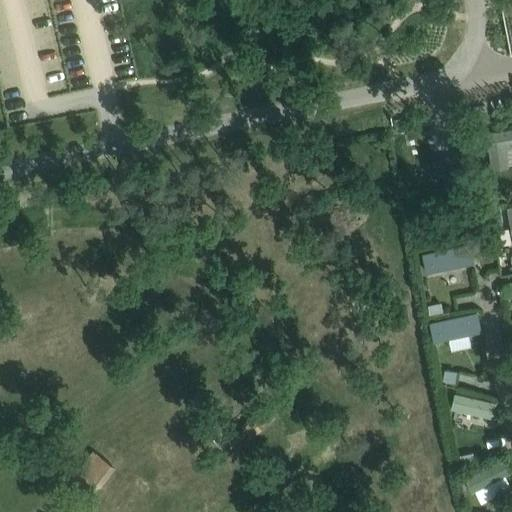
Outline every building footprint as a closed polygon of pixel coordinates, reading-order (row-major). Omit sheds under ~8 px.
[(511,127),(488,128),(489,159),(511,157),(511,127)] [(403,147),(403,157),(426,157),(426,146),(403,147)] [(471,243),(420,249),(422,267),(473,261),(471,243)] [(478,310),(427,317),(430,338),(448,336),(449,347),(469,344),(467,330),(481,328),(478,310)] [(451,393),(449,409),(493,414),(495,399),(451,393)] [(210,436),(234,465),(266,437),(242,409),(210,436)] [(465,473),(477,501),(511,487),(505,473),(510,471),(504,456),(465,473)]
